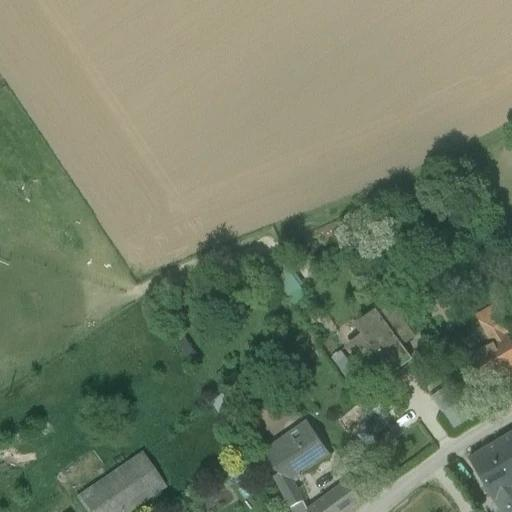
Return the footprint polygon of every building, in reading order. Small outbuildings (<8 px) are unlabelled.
[(391,311),(379,321),(376,317),(360,328),(366,336),(349,349),(367,373),(384,361),(389,367),(398,360),(392,352),(411,338),(391,311)] [(494,346),(473,358),(490,387),(511,373),(511,344),(508,338),(507,338),(498,323),(485,330),(494,346)] [(387,382),(371,395),(380,407),(396,394),(387,382)] [(432,399),(459,427),(476,412),(449,383),(432,399)] [(330,456),(308,423),(265,453),(276,470),(295,456),(307,472),(330,456)] [(511,434),(501,441),(511,459),(511,434)] [(511,459),(501,441),(469,460),(494,502),(511,491),(511,459)] [(145,451),(78,494),(89,511),(130,511),(169,487),(145,451)] [(355,480),(308,505),(312,511),(356,511),(369,505),(355,480)]
